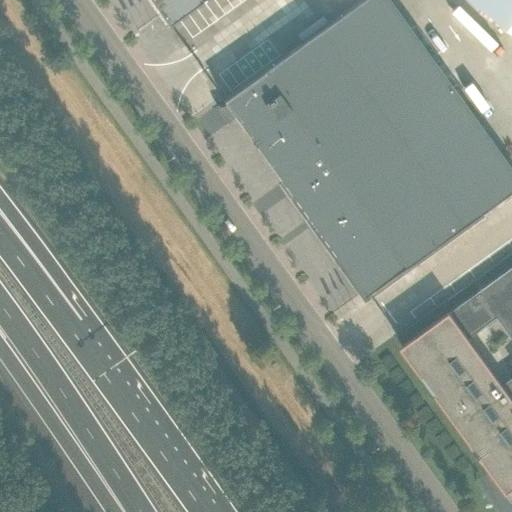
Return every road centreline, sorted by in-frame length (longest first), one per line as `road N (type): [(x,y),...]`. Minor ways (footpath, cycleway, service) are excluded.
road 1 (tertiary): [(443,511),(73,0)]
road 2 (trunk): [(0,302),(137,511)]
road 3 (trunk): [(202,511),(73,329)]
road 4 (trunk): [(0,355),(136,511)]
road 5 (trunk): [(73,329),(0,197)]
road 6 (trunk): [(73,329),(0,233)]
